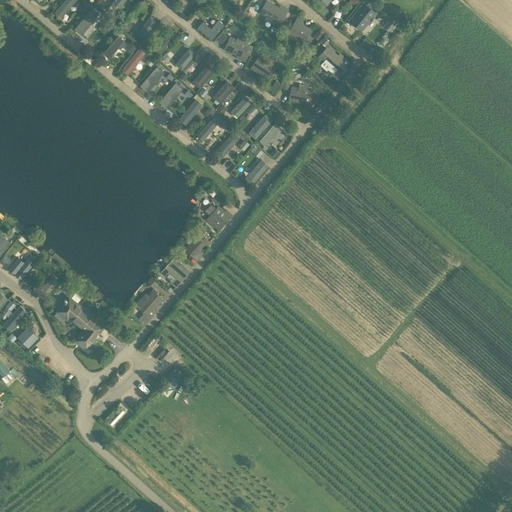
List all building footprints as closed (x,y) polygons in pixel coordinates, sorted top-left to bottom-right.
[(63,0),(54,11),(61,17),(75,0),(63,0)] [(112,0),(107,7),(114,13),(124,0),(112,0)] [(286,17),(291,8),(282,4),(281,7),(267,0),(261,13),(267,16),(266,19),(273,23),(275,21),(282,25),(282,24),(285,26),(289,19),(286,17)] [(348,20),(360,30),(366,24),(376,12),(370,7),(373,4),(367,0),(366,0),(364,2),(363,1),(348,20)] [(182,6),(179,11),(185,16),(189,12),(182,6)] [(88,10),(74,28),(80,34),(95,15),(88,10)] [(374,24),(391,37),(402,23),(384,10),(374,24)] [(150,14),(137,30),(143,36),(157,20),(150,14)] [(305,44),(314,30),(304,23),(305,20),(299,16),(287,36),(294,40),(295,38),(305,44)] [(212,28),(204,21),(199,28),(213,40),(226,24),(220,19),(212,28)] [(169,30),(154,47),(160,52),(175,35),(169,30)] [(229,35),(224,31),(218,38),(221,41),(225,37),(226,38),(229,35)] [(124,38),(118,33),(102,51),(108,57),(118,45),(120,47),(125,41),(123,39),(124,38)] [(225,49),(239,55),(237,58),(246,62),(254,45),(246,42),(247,39),(239,36),(238,38),(231,35),(225,49)] [(334,73),(335,74),(348,58),(342,52),(340,55),(329,45),(319,56),(325,61),(322,65),(328,70),(327,71),(332,75),(334,73)] [(139,46),(121,67),(128,73),(145,51),(139,46)] [(196,52),(189,46),(175,63),(182,68),(196,52)] [(278,67),(261,55),(252,67),(269,79),(278,67)] [(214,68),(207,62),(192,80),(199,85),(214,68)] [(163,71),(156,65),(139,84),(146,90),(163,71)] [(220,101),(234,85),(227,78),(213,95),(220,101)] [(277,91),(282,83),(278,80),(272,88),(277,91)] [(182,88),(176,82),(160,101),(166,107),(182,88)] [(321,92),(316,91),(316,90),(309,89),(310,85),(301,83),(300,87),(293,86),(290,100),(304,103),(304,106),(313,108),(314,101),(319,102),(321,92)] [(237,117),(251,101),(244,95),(230,111),(237,117)] [(201,103),(195,98),(179,117),(186,123),(201,103)] [(212,117),(216,111),(210,106),(205,112),(212,117)] [(272,118),(265,112),(249,131),(255,137),(272,118)] [(217,122),(211,117),(197,133),(203,139),(217,122)] [(280,125),(275,121),(259,139),(265,144),(280,125)] [(232,130),(215,149),(222,156),(239,136),(232,130)] [(262,157),(251,169),(246,176),(252,181),(263,169),(269,163),(262,157)] [(223,201),(220,195),(213,198),(216,205),(223,201)] [(213,203),(207,210),(212,215),(208,219),(221,231),(235,215),(228,209),(227,211),(220,205),(218,208),(213,203)] [(198,230),(183,248),(196,260),(202,253),(200,251),(210,241),(198,230)] [(0,258),(13,243),(4,235),(0,239),(0,258)] [(15,274),(21,280),(37,260),(31,255),(15,274)] [(160,271),(164,274),(163,275),(170,280),(169,282),(175,287),(187,273),(180,268),(179,270),(177,268),(179,265),(171,258),(160,271)] [(40,283),(34,290),(46,299),(61,281),(54,275),(45,287),(40,283)] [(136,305),(145,312),(139,319),(146,325),(158,312),(156,310),(165,299),(158,293),(160,291),(155,287),(149,294),(147,292),(136,305)] [(80,302),(82,298),(76,293),(75,294),(73,297),(70,294),(70,295),(57,311),(66,318),(69,321),(71,318),(72,319),(84,329),(76,339),(88,350),(108,325),(80,302)] [(26,312),(20,307),(3,326),(9,331),(26,312)] [(20,339),(19,341),(26,349),(28,347),(30,348),(41,337),(29,326),(18,337),(20,339)] [(8,382),(20,372),(15,367),(16,366),(1,352),(0,353),(0,371),(5,376),(3,377),(8,382)] [(161,389),(169,395),(180,381),(172,375),(161,389)] [(56,453),(69,439),(21,397),(8,411),(12,414),(15,410),(21,415),(24,412),(26,415),(24,418),(30,423),(32,421),(35,424),(34,424),(39,429),(34,434),(56,453)] [(106,419),(113,425),(125,411),(118,405),(106,419)] [(168,419),(162,425),(169,432),(175,425),(168,419)]
